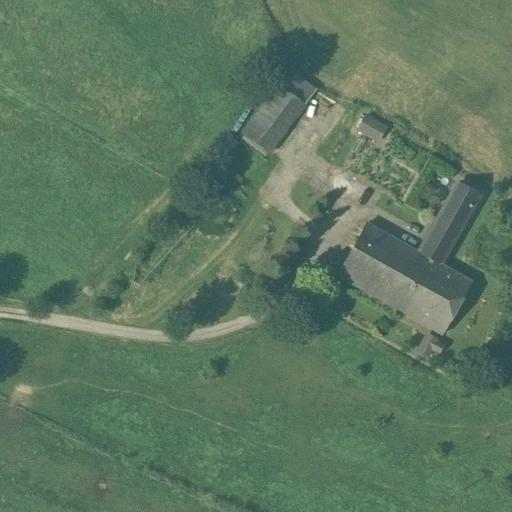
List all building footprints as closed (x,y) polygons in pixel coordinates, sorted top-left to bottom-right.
[(280,88),(241,138),(265,156),(303,105),(280,88)] [(365,115),(355,130),(378,143),(387,128),(365,115)] [(458,184),(417,255),(439,267),(479,196),(458,184)] [(365,225),(336,277),(441,336),(470,285),(439,267),(417,255),(365,225)] [(427,365),(441,343),(422,331),(409,353),(427,365)]
